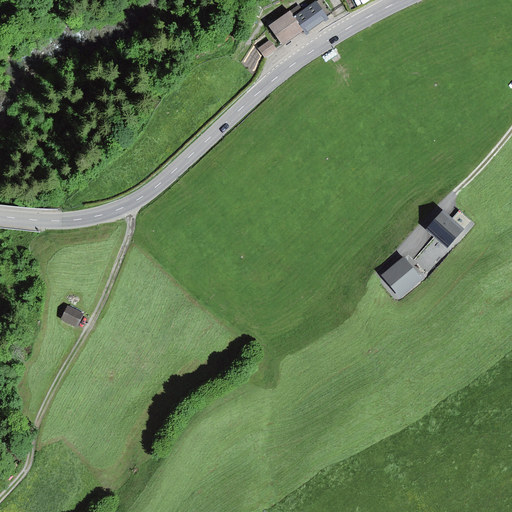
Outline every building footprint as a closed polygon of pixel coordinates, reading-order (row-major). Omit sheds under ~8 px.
[(289,12),(268,27),(282,46),(326,14),(318,2),(294,19),(289,12)] [(269,41),(258,48),(264,58),(275,51),(269,41)] [(461,229),(445,213),(428,230),(443,246),(461,229)] [(407,261),(384,280),(400,300),(424,281),(407,261)] [(87,317),(71,308),(64,321),(79,330),(87,317)]
